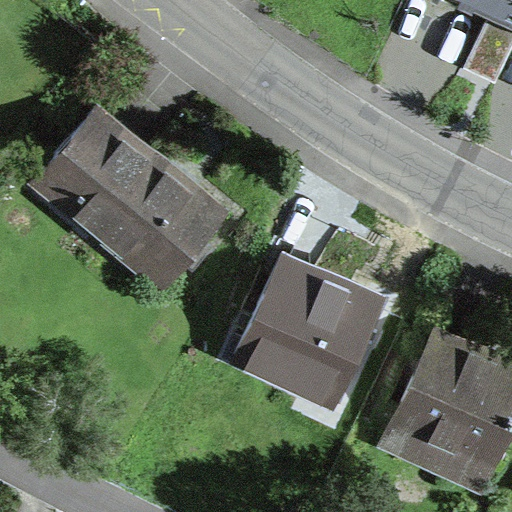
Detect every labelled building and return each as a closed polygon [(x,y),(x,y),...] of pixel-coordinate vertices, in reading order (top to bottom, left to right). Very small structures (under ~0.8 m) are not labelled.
[(511,0),(456,0),(489,15),(511,26),(511,0)] [(495,83),(511,47),(511,26),(489,15),(463,67),(495,83)] [(98,98),(35,175),(165,281),(228,204),(98,98)] [(380,298),(282,251),(234,351),(333,398),(380,298)] [(511,420),(511,358),(436,323),(380,440),(482,487),(511,420)]
